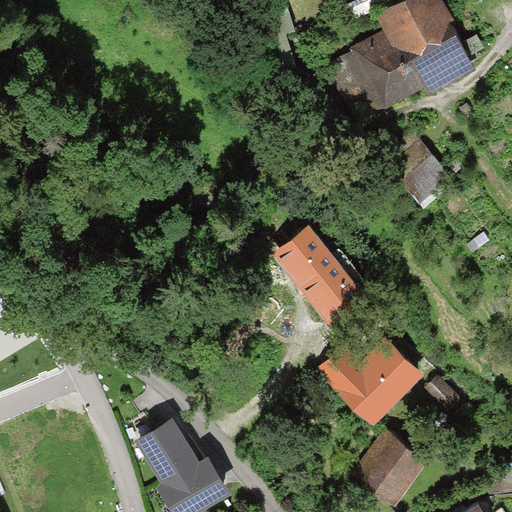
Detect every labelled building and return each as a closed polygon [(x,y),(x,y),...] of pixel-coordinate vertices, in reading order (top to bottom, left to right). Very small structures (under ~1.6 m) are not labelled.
[(331,133),(468,72),(435,0),(391,0),(367,11),(376,31),(300,65),(331,133)] [(403,218),(447,184),(409,135),(366,169),(403,218)] [(358,289),(334,257),(309,275),(333,307),(358,289)] [(386,366),(345,328),(309,366),(369,422),(422,365),(403,348),(386,366)] [(160,511),(191,511),(228,491),(205,451),(195,457),(171,414),(135,434),(158,474),(143,483),(160,511)] [(389,511),(427,457),(394,434),(356,488),(389,511)] [(483,511),(478,503),(463,511),(483,511)]
